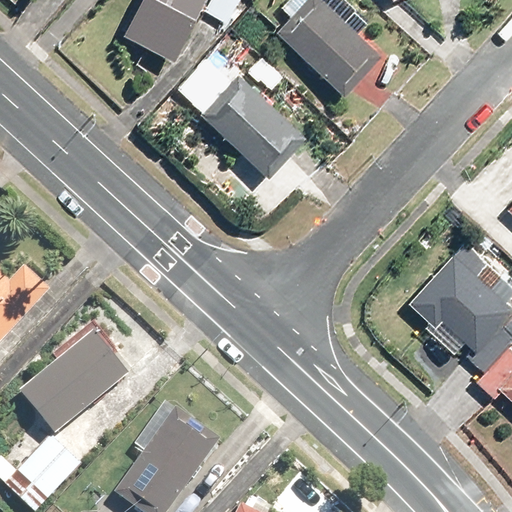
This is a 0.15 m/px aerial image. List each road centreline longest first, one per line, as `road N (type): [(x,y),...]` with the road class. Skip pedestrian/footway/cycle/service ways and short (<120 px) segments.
road 1 (residential): [(511,51),(252,323)]
road 2 (secondary): [(0,94),(252,323)]
road 3 (secondary): [(252,323),(448,511)]
